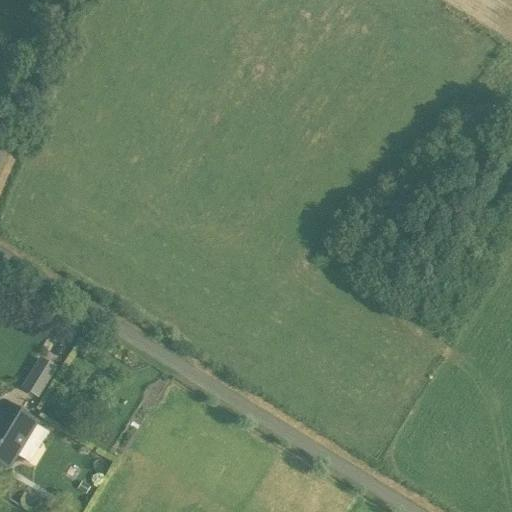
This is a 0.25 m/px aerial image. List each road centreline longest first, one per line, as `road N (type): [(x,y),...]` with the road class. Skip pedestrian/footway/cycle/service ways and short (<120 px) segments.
road 1 (unclassified): [(447,511),(0,239)]
road 2 (unclassified): [(0,154),(64,0)]
